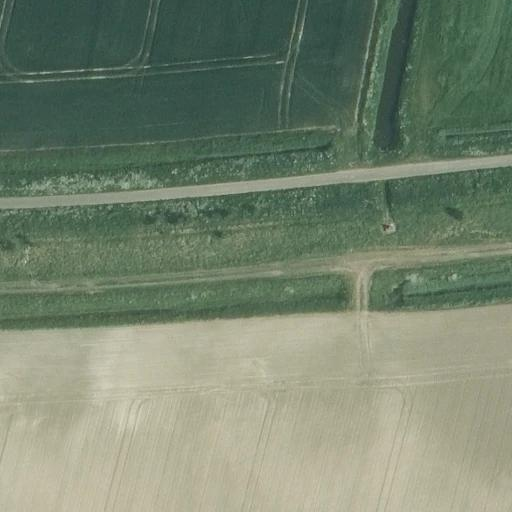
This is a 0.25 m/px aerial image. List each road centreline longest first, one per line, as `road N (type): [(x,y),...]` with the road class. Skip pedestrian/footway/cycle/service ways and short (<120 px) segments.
road 1 (track): [(0,296),(511,254)]
road 2 (unclassified): [(511,159),(0,200)]
